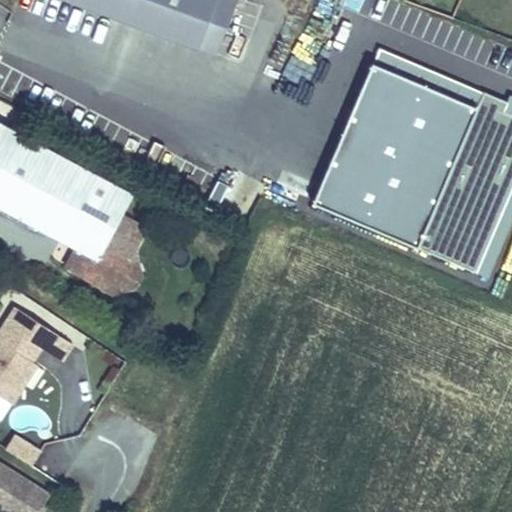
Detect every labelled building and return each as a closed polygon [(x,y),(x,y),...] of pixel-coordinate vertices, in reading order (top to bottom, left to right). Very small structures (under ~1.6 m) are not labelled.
[(70,0),(199,47),(216,0),(70,0)] [(217,54),(237,0),(216,0),(199,47),(217,54)] [(122,213),(133,193),(0,121),(0,207),(78,249),(68,268),(111,293),(135,249),(146,227),(122,213)] [(136,288),(143,276),(135,249),(111,293),(113,294),(136,288)] [(32,360),(41,347),(62,360),(72,343),(16,307),(0,330),(0,395),(12,403),(24,383),(19,380),(32,360)] [(24,383),(37,364),(32,360),(19,380),(24,383)] [(23,459),(31,445),(14,435),(5,448),(23,459)] [(32,465),(41,451),(31,445),(23,459),(32,465)] [(38,511),(50,494),(0,462),(0,507),(7,511),(38,511)]
